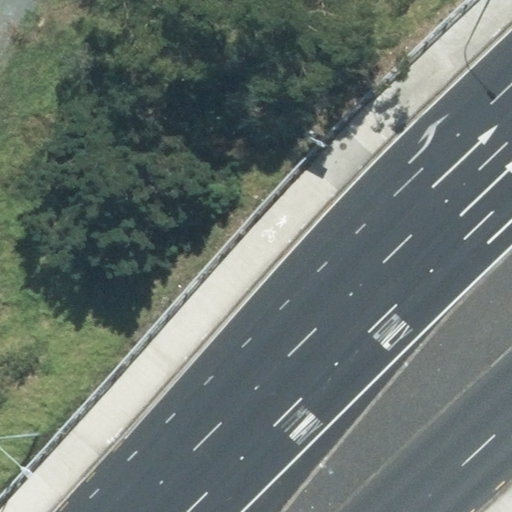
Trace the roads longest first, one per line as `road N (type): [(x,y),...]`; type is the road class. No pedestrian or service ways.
road 1 (secondary): [(139,511),(408,229),(511,133)]
road 2 (secondary): [(511,414),(405,511)]
